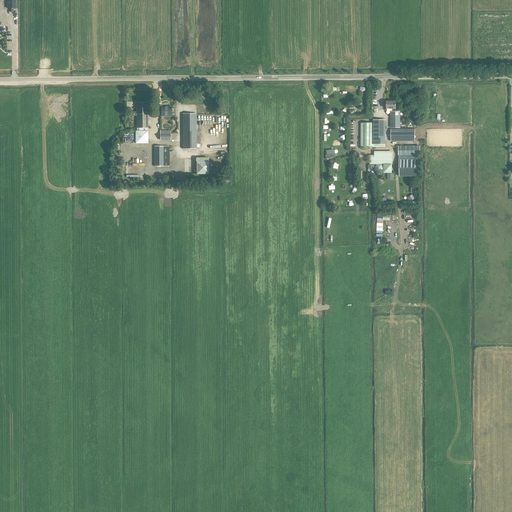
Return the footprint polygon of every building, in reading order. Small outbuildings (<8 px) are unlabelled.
[(7,0),(8,9),(16,9),(15,0),(7,0)] [(396,109),(396,102),(386,102),(386,109),(392,109),(392,112),(391,112),(391,128),(400,128),(400,112),(396,112),(396,109)] [(137,128),(148,128),(148,104),(137,104),(137,112),(130,112),(130,116),(137,116),(137,128)] [(161,116),(172,116),(171,107),(167,107),(161,107),(161,116)] [(183,149),(196,149),(196,114),(183,114),(183,149)] [(385,145),(385,121),(373,121),(373,123),(373,145),(385,145)] [(373,147),(373,145),(373,123),(361,123),(360,147),(373,147)] [(391,142),(415,141),(415,129),(391,130),(391,142)] [(135,131),(135,144),(148,144),(148,131),(135,131)] [(160,131),(160,141),(171,141),(171,131),(160,131)] [(155,167),(169,167),(169,146),(154,146),(155,167)] [(398,156),(404,156),(420,155),(420,146),(398,146),(398,156)] [(369,164),(393,164),(393,153),(374,153),(374,157),(369,157),(369,164)] [(399,176),(418,176),(417,160),(399,160),(399,176)] [(197,174),(209,174),(208,162),(196,162),(197,174)] [(417,198),(413,194),(408,198),(412,202),(417,198)]
